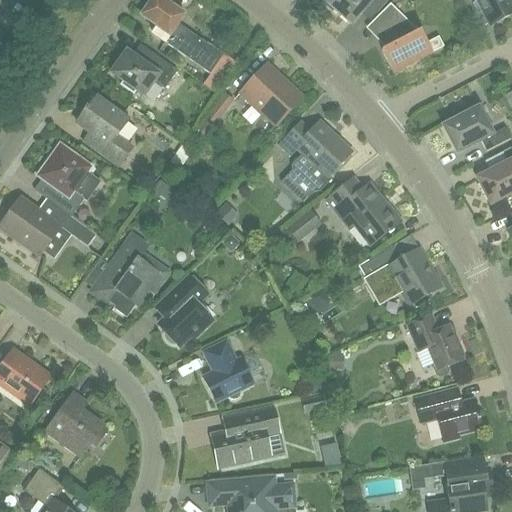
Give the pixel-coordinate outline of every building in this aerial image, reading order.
[(36,0),(21,0),(19,3),(30,12),(38,1),(36,0)] [(157,28),(152,35),(223,84),(237,64),(207,44),(207,45),(178,25),(184,15),(162,0),(149,0),(147,3),(148,7),(146,10),(147,10),(142,17),(157,28)] [(338,12),(351,23),(364,8),(369,8),(377,15),(389,0),(326,0),(323,4),(336,15),(338,12)] [(511,0),(476,0),(477,1),(474,5),(478,12),(483,12),(490,27),(511,15),(511,0)] [(418,32),(390,5),(377,18),(386,27),(379,34),(386,41),(389,48),(382,52),(393,74),(444,48),(439,37),(427,43),(421,31),(418,32)] [(164,90),(177,72),(153,55),(145,65),(127,52),(111,74),(123,82),(120,86),(134,95),(136,92),(144,98),(154,83),(164,90)] [(276,127),(302,99),(266,66),(240,94),(276,127)] [(233,103),(223,95),(196,129),(206,137),(233,103)] [(132,149),(117,138),(129,121),(96,98),(88,109),(87,107),(84,110),(85,111),(76,124),(90,133),(83,143),(119,168),(132,149)] [(479,108),(453,121),(443,127),(457,154),(481,142),(486,153),(511,140),(506,129),(493,135),(479,108)] [(329,177),(351,154),(352,153),(351,152),(350,153),(320,125),(321,124),(320,123),(310,133),(309,132),(309,133),(301,126),(302,125),(301,124),(279,147),(280,147),(281,147),(290,155),(289,156),(290,157),(297,149),(303,154),(292,166),(292,171),(315,193),(320,192),(332,180),(329,177)] [(211,146),(197,140),(191,152),(205,159),(211,146)] [(47,201),(61,211),(71,218),(84,200),(86,202),(100,182),(88,174),(92,168),(60,145),(37,177),(55,190),(47,201)] [(478,180),(484,191),(491,205),(511,193),(511,148),(502,153),(508,164),(478,180)] [(353,181),(353,180),(326,201),(349,230),(356,225),(371,244),(370,245),(371,246),(388,233),(390,235),(394,232),(392,230),(401,223),(388,206),(385,208),(369,187),(370,187),(369,186),(360,192),(352,182),(353,181)] [(176,207),(183,194),(165,185),(159,198),(176,207)] [(71,218),(61,211),(53,223),(21,199),(0,228),(0,229),(39,257),(60,228),(88,248),(96,236),(71,218)] [(134,228),(139,212),(124,207),(119,224),(134,228)] [(319,224),(311,213),(289,230),(297,242),(319,224)] [(132,236),(103,277),(91,293),(107,305),(110,300),(117,304),(113,309),(127,319),(136,306),(137,307),(149,290),(154,294),(164,279),(138,260),(147,248),(132,236)] [(401,261),(393,247),(358,267),(380,304),(402,291),(410,305),(409,306),(410,307),(441,289),(440,288),(439,289),(418,252),(419,251),(401,261)] [(159,327),(164,332),(164,334),(164,336),(165,338),(166,340),(167,341),(168,343),(170,344),(172,345),(173,345),(175,346),(177,346),(179,348),(190,337),(193,340),(212,322),(210,320),(210,321),(210,322),(209,323),(199,312),(201,310),(197,305),(207,295),(190,278),(156,310),(166,320),(159,327)] [(447,368),(463,361),(462,358),(464,355),(461,348),(457,347),(449,327),(438,332),(431,317),(407,327),(418,354),(428,349),(435,366),(434,370),(437,377),(440,378),(447,375),(449,372),(447,368)] [(237,400),(239,398),(241,395),(240,392),(254,385),(241,360),(236,362),(226,342),(203,354),(204,356),(206,355),(210,364),(209,365),(210,367),(212,366),(215,372),(203,378),(216,404),(228,398),(231,400),(234,401),(237,400)] [(0,385),(1,385),(29,406),(49,378),(13,353),(0,371),(0,385)] [(457,390),(439,395),(415,401),(421,424),(438,420),(444,444),(459,440),(459,437),(482,430),(479,420),(480,419),(479,416),(478,417),(474,401),(461,405),(457,390)] [(108,430),(102,426),(82,412),(87,405),(74,396),(48,433),(81,456),(91,442),(96,446),(108,430)] [(326,397),(304,402),(306,412),(329,407),(326,397)] [(273,409),(235,417),(224,419),(227,433),(212,437),(219,469),(220,469),(220,465),(232,462),(233,466),(270,458),(265,435),(278,432),(273,409)] [(489,470),(485,470),(483,458),(432,465),(434,479),(446,477),(449,501),(428,504),(429,511),(483,511),(486,511),(484,498),(493,496),(489,470)] [(72,511),(55,500),(63,488),(63,487),(39,470),(24,491),(46,506),(41,511),(72,511)] [(274,482),(274,477),(208,482),(208,486),(209,485),(210,495),(209,496),(210,510),(228,508),(228,511),(288,511),(288,510),(294,509),(292,485),(291,485),(291,487),(267,489),(266,478),(273,477),(274,482)] [(370,477),(369,496),(410,498),(411,479),(370,477)] [(107,484),(97,495),(109,507),(119,496),(107,484)]
